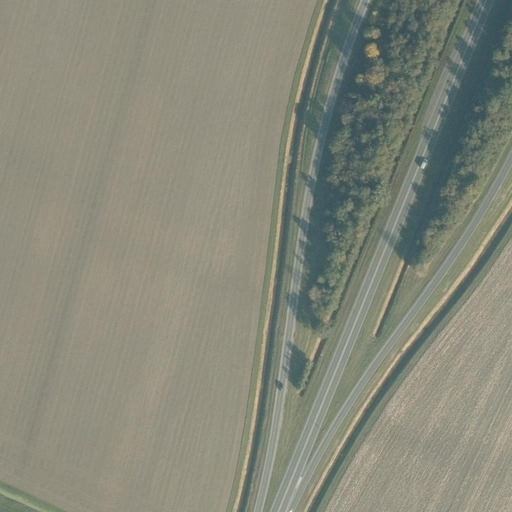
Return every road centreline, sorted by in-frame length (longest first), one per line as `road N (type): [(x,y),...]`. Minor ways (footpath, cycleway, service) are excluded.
road 1 (trunk): [(278,511),(485,0)]
road 2 (trunk): [(365,0),(314,160),(258,511)]
road 3 (trunk): [(280,511),(511,158)]
